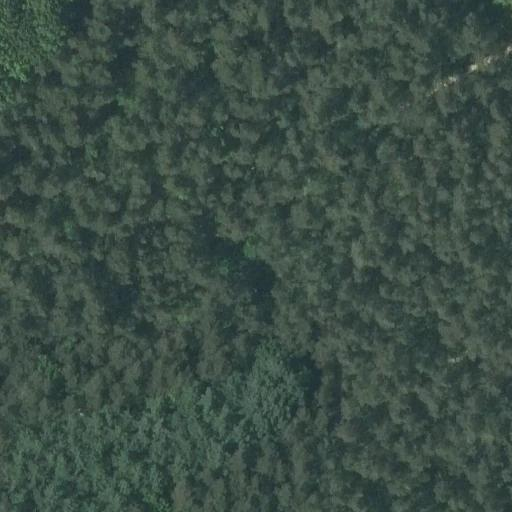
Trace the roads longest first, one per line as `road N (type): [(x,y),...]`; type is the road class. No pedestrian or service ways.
road 1 (unknown): [(0,408),(105,341),(273,183),(338,137),(511,44)]
road 2 (track): [(0,209),(84,110),(138,0)]
